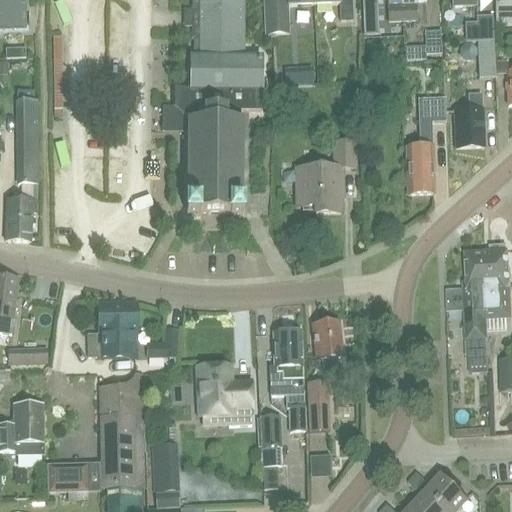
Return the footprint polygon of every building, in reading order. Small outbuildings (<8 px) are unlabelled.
[(0,0),(0,30),(24,29),(22,0),(0,0)] [(187,163),(187,174),(185,174),(185,176),(187,176),(187,188),(185,188),(185,190),(187,190),(187,202),(186,202),(186,216),(198,217),(198,216),(229,216),(229,217),(241,217),(242,203),(241,203),(241,190),(243,190),(243,188),(241,188),(241,177),(243,177),(243,174),(241,174),(241,163),(243,163),(243,161),(241,161),(241,150),(243,150),(243,148),(241,148),(241,136),(243,136),(243,134),(241,134),(241,122),(238,122),(238,112),(260,113),(261,60),(241,60),(242,0),(191,0),(191,41),(199,41),(199,60),(191,60),(190,92),(174,92),(174,109),(170,110),(170,127),(187,127),(187,134),(185,134),(185,136),(187,136),(187,147),(185,147),(185,149),(187,149),(187,161),(185,161),(185,163),(187,163)] [(314,7),(313,0),(262,0),(264,36),(289,35),(288,8),(314,7)] [(313,0),(314,7),(339,6),(340,23),(352,23),(351,0),(313,0)] [(402,0),(402,7),(403,23),(416,22),(415,3),(425,2),(427,0),(402,0)] [(451,0),(452,9),(476,8),(476,0),(451,0)] [(511,0),(495,0),(496,26),(511,25),(511,0)] [(403,23),(402,7),(387,8),(388,24),(403,23)] [(363,13),(363,37),(377,36),(376,13),(363,13)] [(477,43),(493,43),(492,18),(476,19),(477,43)] [(440,33),(424,34),(425,57),(441,56),(440,33)] [(384,69),(383,43),(367,44),(367,69),(384,69)] [(493,43),(477,43),(479,80),(495,79),(494,79),(493,43)] [(465,45),(460,50),(460,57),(465,62),(472,62),(477,57),(476,50),(471,45),(465,45)] [(23,60),(23,50),(13,51),(14,61),(23,60)] [(14,61),(13,51),(4,51),(4,61),(6,61),(14,61)] [(301,69),(302,86),(313,85),(312,69),(301,69)] [(16,96),(17,187),(38,186),(37,103),(34,103),(34,96),(16,96)] [(455,151),(484,149),(483,112),(481,112),(480,97),(468,97),(468,113),(454,113),(455,151)] [(408,197),(433,196),(432,149),(431,125),(445,125),(444,101),(418,102),(420,150),(406,150),(408,197)] [(355,170),(355,145),(333,145),(333,170),(296,171),(296,209),(315,209),(315,216),(340,216),(340,191),(342,191),(342,171),(355,170)] [(5,243),(30,245),(31,216),(38,216),(38,204),(32,204),(11,203),(11,213),(6,213),(5,243)] [(486,255),(484,255),(486,290),(484,291),(485,321),(506,320),(504,290),(509,289),(507,253),(499,254),(499,250),(486,251),(486,255)] [(486,290),(484,255),(465,256),(467,291),(463,291),(466,339),(466,358),(487,357),(486,338),(485,321),(484,291),(486,290)] [(0,278),(0,357),(7,358),(8,350),(12,315),(13,316),(18,281),(0,278)] [(100,336),(86,337),(87,360),(134,359),(133,307),(99,308),(100,336)] [(338,324),(311,328),(316,362),(321,361),(323,373),(337,372),(335,360),(342,359),(338,324)] [(295,336),(295,330),(282,331),(282,336),(273,337),(274,370),(268,370),(269,400),(300,399),(300,393),(306,392),(305,385),(299,385),(299,382),(301,382),(299,335),(295,336)] [(178,361),(179,333),(163,332),(164,343),(147,344),(146,360),(178,361)] [(25,351),(13,352),(13,367),(25,367),(25,351)] [(511,362),(499,362),(500,395),(511,394),(511,362)] [(233,365),(195,368),(199,418),(203,430),(228,430),(251,429),(250,410),(251,410),(250,385),(236,385),(236,387),(234,381),(233,365)] [(321,385),(307,386),(309,434),(329,433),(327,401),(321,401),(321,385)] [(99,466),(100,494),(99,511),(142,511),(142,390),(118,390),(97,390),(99,466)] [(13,427),(0,427),(0,454),(14,454),(14,459),(42,458),(42,445),(42,408),(12,408),(13,427)] [(287,410),(288,435),(306,435),(305,409),(287,410)] [(281,450),(280,419),(260,419),(261,451),(281,450)] [(177,471),(176,458),(151,459),(151,472),(177,471)] [(100,494),(99,466),(46,467),(47,496),(100,494)] [(263,470),(263,492),(278,491),(277,469),(263,470)] [(412,479),(422,488),(426,484),(417,474),(412,479)] [(426,493),(445,511),(457,511),(468,501),(441,477),(426,493)] [(422,488),(412,479),(408,484),(417,493),(422,488)] [(445,511),(426,493),(411,509),(414,511),(445,511)] [(269,505),(269,495),(244,496),(244,506),(269,505)]
